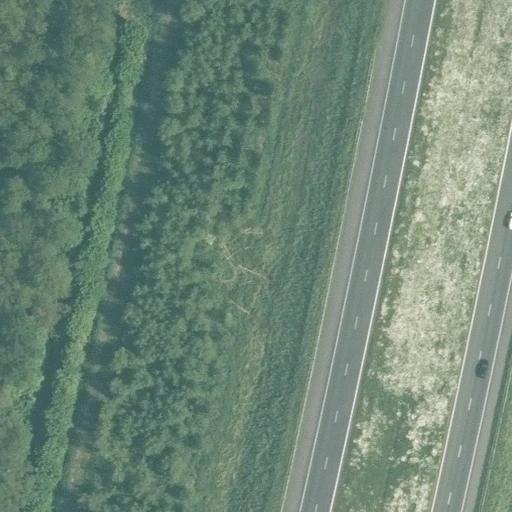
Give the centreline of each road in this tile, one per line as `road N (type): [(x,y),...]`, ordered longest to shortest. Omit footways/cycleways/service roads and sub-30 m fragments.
road 1 (motorway): [(418,0),(315,511)]
road 2 (motorway): [(444,511),(511,205)]
